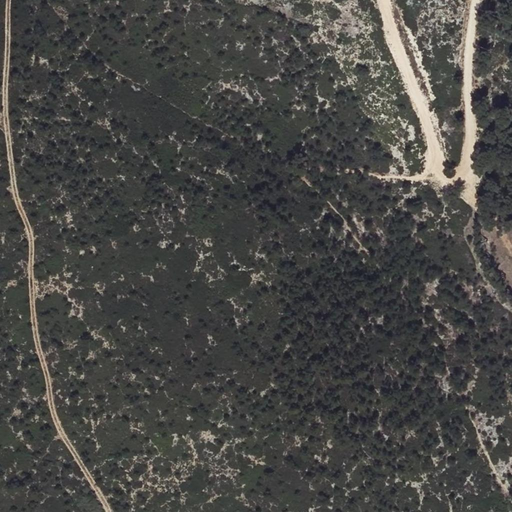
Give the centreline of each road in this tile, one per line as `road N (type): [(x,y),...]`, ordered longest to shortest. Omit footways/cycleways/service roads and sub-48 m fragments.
road 1 (track): [(6,0),(7,139),(30,240),(32,304),(54,420),(109,511)]
road 2 (track): [(384,0),(438,169),(447,176),(468,170),(473,0)]
